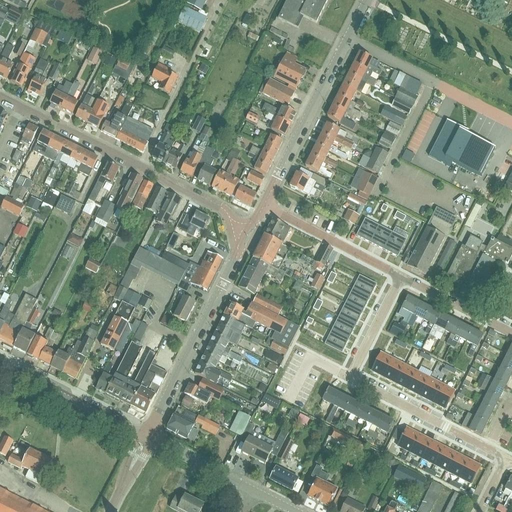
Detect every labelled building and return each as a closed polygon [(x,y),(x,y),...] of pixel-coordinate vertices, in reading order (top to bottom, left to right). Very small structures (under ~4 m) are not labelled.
[(207,0),(190,0),(188,5),(202,12),(207,0)] [(287,0),(278,19),(298,29),(298,28),(295,27),(301,16),(316,24),(328,1),(327,1),(327,0),(287,0)] [(18,1),(15,6),(24,10),(27,5),(18,1)] [(0,18),(4,20),(9,10),(5,8),(4,12),(0,9),(0,18)] [(23,14),(11,8),(8,14),(19,20),(23,14)] [(207,19),(185,8),(178,23),(200,33),(207,19)] [(245,19),(244,20),(242,24),(248,27),(250,23),(251,21),(245,19)] [(139,31),(151,55),(164,48),(151,25),(139,31)] [(36,29),(30,41),(46,49),(46,48),(51,37),(39,31),(41,28),(37,27),(36,29)] [(249,34),(247,38),(257,42),(259,39),(249,34)] [(22,40),(20,44),(14,55),(20,58),(26,47),(28,42),(22,40)] [(80,47),(89,51),(92,45),(84,40),(80,47)] [(0,59),(2,60),(0,63),(0,77),(6,81),(13,66),(7,62),(9,58),(10,59),(14,50),(12,49),(13,48),(9,46),(7,45),(0,59)] [(93,47),(91,53),(100,57),(103,52),(93,47)] [(175,53),(164,48),(161,54),(172,59),(175,53)] [(35,59),(24,54),(10,82),(21,88),(35,59)] [(373,74),(379,77),(381,74),(382,72),(370,66),(373,60),(360,54),(355,64),(367,71),(373,74)] [(106,63),(105,65),(112,68),(114,66),(117,59),(110,56),(106,63)] [(41,79),(48,64),(40,60),(30,81),(32,82),(28,91),(39,97),(47,82),(41,79)] [(116,68),(126,72),(130,65),(120,60),(116,68)] [(296,90),(306,72),(284,60),(274,78),(296,90)] [(55,82),(62,68),(56,64),(48,79),(55,82)] [(367,71),(355,64),(349,75),(362,81),(367,84),(374,88),(377,82),(370,79),(373,74),(367,71)] [(162,84),(159,90),(169,95),(178,78),(171,75),(172,72),(158,65),(152,79),(162,84)] [(199,73),(206,76),(209,69),(202,66),(199,73)] [(137,68),(132,78),(142,83),(147,73),(137,68)] [(400,88),(406,77),(400,74),(394,85),(395,85),(395,86),(399,88),(400,87),(400,88)] [(263,95),(288,108),(295,93),(270,80),(272,77),(268,75),(259,93),(263,95)] [(349,75),(344,86),(357,92),(361,94),(367,84),(362,81),(349,75)] [(406,77),(400,88),(406,90),(411,79),(406,77)] [(411,79),(406,90),(411,93),(417,82),(411,79)] [(417,82),(411,93),(417,96),(422,85),(417,82)] [(61,110),(73,86),(66,83),(63,88),(59,86),(56,92),(50,104),(61,110)] [(73,86),(61,110),(72,115),(78,103),(72,101),(80,85),(75,83),(73,86)] [(357,92),(344,86),(338,96),(351,103),(357,92)] [(395,98),(413,107),(418,97),(400,88),(395,98)] [(81,107),(75,118),(86,124),(92,112),(98,102),(86,96),(81,107)] [(338,96),(333,107),(346,113),(360,121),(363,115),(353,110),(356,105),(351,103),(338,96)] [(120,97),(114,109),(117,110),(118,111),(124,100),(120,97)] [(391,107),(409,116),(413,108),(395,99),(391,107)] [(109,107),(98,102),(92,112),(86,124),(98,129),(109,107)] [(105,123),(101,133),(116,141),(126,122),(128,119),(128,118),(128,117),(128,116),(133,106),(127,103),(122,113),(118,111),(117,110),(115,115),(109,126),(105,123)] [(262,112),(268,115),(291,126),(297,114),(283,107),(280,112),(266,104),(264,108),(262,112)] [(343,119),(346,113),(333,107),(327,118),(341,125),(353,131),(356,125),(343,119)] [(392,122),(403,127),(407,118),(397,112),(392,122)] [(260,119),(249,114),(246,121),(256,126),(260,119)] [(291,126),(268,115),(265,119),(274,124),(271,131),(285,138),(291,126)] [(199,134),(206,121),(198,117),(192,130),(199,134)] [(126,122),(116,141),(133,149),(137,139),(134,138),(140,125),(128,119),(126,122)] [(466,131),(444,120),(426,156),(447,167),(450,161),(479,176),(493,148),(464,134),(466,131)] [(386,131),(397,137),(402,128),(390,122),(386,131)] [(38,129),(29,124),(22,139),(21,142),(30,146),(38,129)] [(337,136),(340,131),(327,124),(322,135),(334,142),(351,150),(354,145),(337,136)] [(137,139),(133,149),(143,154),(148,145),(147,144),(153,132),(140,125),(134,138),(137,139)] [(152,158),(164,164),(171,150),(165,147),(174,129),(167,125),(163,133),(165,134),(159,145),(159,144),(152,158)] [(214,132),(206,128),(202,135),(210,139),(214,132)] [(44,157),(54,137),(43,131),(33,152),(44,158),(44,157)] [(396,139),(385,133),(379,144),(390,150),(396,139)] [(334,142),(322,135),(316,146),(329,152),(346,161),(348,157),(337,151),(338,150),(332,147),(334,142)] [(54,164),(54,165),(57,158),(65,143),(54,137),(44,157),(55,163),(54,164)] [(263,147),(265,148),(277,154),(283,142),(271,137),(266,147),(262,145),(263,142),(257,139),(255,143),(263,147)] [(70,145),(65,143),(57,158),(61,160),(60,161),(67,165),(70,160),(76,148),(70,145)] [(171,150),(164,164),(175,170),(182,156),(186,148),(181,146),(177,154),(171,150)] [(233,146),(228,156),(236,161),(241,150),(240,149),(234,146),(233,146)] [(329,152),(316,146),(311,157),(324,163),(336,169),(338,165),(326,159),(329,152)] [(272,165),(277,154),(265,148),(263,147),(261,151),(253,147),(250,154),(272,165)] [(70,160),(81,165),(87,153),(76,148),(70,160)] [(201,158),(199,164),(204,167),(197,181),(209,187),(216,173),(209,169),(213,161),(210,159),(214,151),(207,148),(201,158)] [(388,155),(376,149),(370,160),(383,166),(388,155)] [(18,163),(23,154),(17,151),(12,160),(18,163)] [(32,163),(35,154),(26,152),(23,160),(32,163)] [(76,175),(76,176),(78,172),(89,177),(92,171),(98,159),(87,153),(81,165),(79,169),(76,175)] [(191,178),(199,164),(201,158),(190,153),(180,173),(191,178)] [(266,176),(272,165),(250,154),(248,158),(254,161),(254,162),(258,164),(254,170),(266,176)] [(219,172),(211,188),(221,193),(236,164),(237,161),(236,161),(228,156),(226,161),(232,164),(227,173),(228,174),(227,176),(219,172)] [(324,163),(311,157),(306,168),(318,174),(330,180),(332,176),(326,173),(327,171),(321,168),(324,163)] [(54,165),(54,164),(52,168),(56,170),(58,166),(60,161),(61,160),(57,158),(54,165)] [(383,166),(370,160),(366,169),(378,175),(383,166)] [(236,164),(221,193),(231,198),(235,191),(239,182),(232,179),(233,176),(234,177),(240,166),(241,163),(237,161),(236,164)] [(108,164),(101,177),(96,185),(89,200),(94,203),(106,180),(112,183),(119,169),(108,164)] [(260,187),(265,179),(245,169),(243,174),(249,177),(247,181),(260,187)] [(511,172),(503,190),(511,194),(511,172)] [(296,174),(290,187),(291,188),(290,189),(295,191),(295,190),(309,197),(313,189),(315,184),(325,189),(328,183),(313,175),(311,180),(309,180),(309,181),(296,174)] [(365,174),(361,182),(373,188),(377,180),(365,174)] [(142,181),(131,175),(120,196),(124,198),(114,217),(122,221),(142,181)] [(47,178),(45,184),(56,189),(59,183),(52,180),(47,178)] [(22,187),(28,190),(29,190),(32,183),(26,180),(22,187)] [(92,181),(86,193),(90,195),(96,183),(92,181)] [(147,200),(139,196),(140,195),(147,199),(153,186),(144,182),(137,196),(137,195),(131,206),(141,211),(147,200)] [(235,200),(250,208),(256,196),(243,189),(245,185),(239,182),(235,191),(239,193),(235,200)] [(361,182),(357,191),(359,192),(357,196),(367,201),(369,197),(373,188),(361,182)] [(72,183),(66,194),(74,198),(75,196),(74,195),(78,186),(72,183)] [(22,202),(28,190),(22,187),(19,186),(13,197),(22,202)] [(155,214),(166,192),(157,188),(146,210),(155,214)] [(53,208),(59,194),(50,190),(49,193),(48,193),(44,203),(53,208)] [(167,194),(153,221),(156,222),(166,227),(171,217),(172,218),(181,200),(169,194),(167,194)] [(356,215),(348,211),(343,220),(354,226),(359,216),(359,217),(364,206),(365,207),(367,202),(350,194),(348,199),(347,200),(358,205),(359,204),(361,205),(356,215)] [(367,204),(380,211),(386,202),(373,194),(367,204)] [(61,196),(55,209),(70,215),(75,203),(61,196)] [(1,209),(19,218),(24,207),(6,198),(1,209)] [(31,198),(27,208),(37,213),(42,203),(31,198)] [(116,208),(106,202),(97,219),(107,225),(116,208)] [(43,203),(41,209),(50,214),(53,208),(43,204),(43,203)] [(447,239),(457,220),(437,210),(413,257),(412,257),(412,258),(408,256),(404,264),(407,266),(407,267),(425,277),(430,267),(444,238),(447,239)] [(204,232),(210,220),(196,214),(193,220),(187,216),(179,230),(192,237),(195,231),(197,229),(204,232)] [(365,220),(356,237),(361,239),(369,243),(370,244),(376,232),(377,230),(379,227),(365,220)] [(265,236),(283,245),(290,230),(272,221),(265,236)] [(28,230),(20,226),(15,235),(23,239),(28,230)] [(379,227),(370,244),(384,251),(392,234),(379,227)] [(404,239),(408,241),(412,234),(407,232),(404,239)] [(83,241),(71,234),(67,242),(79,248),(83,241)] [(392,234),(384,251),(391,255),(398,258),(406,241),(392,234)] [(265,236),(253,259),(271,268),(276,258),(283,245),(277,242),(265,236)] [(127,243),(116,237),(113,244),(124,250),(127,243)] [(511,249),(492,239),(487,249),(482,246),(483,243),(471,237),(465,248),(462,246),(446,278),(461,286),(463,282),(464,279),(470,282),(468,285),(483,292),(497,265),(501,267),(503,263),(508,265),(511,257),(511,249)] [(177,244),(171,241),(167,247),(174,251),(177,244)] [(450,241),(448,246),(453,249),(456,244),(450,241)] [(325,246),(316,263),(323,267),(324,267),(333,250),(325,246)] [(141,268),(143,266),(149,253),(139,249),(132,263),(128,270),(138,275),(141,268)] [(161,259),(181,267),(184,260),(164,252),(161,259)] [(143,266),(149,269),(156,257),(149,253),(143,266)] [(208,253),(200,269),(215,276),(222,261),(211,255),(208,253)] [(149,269),(156,272),(162,260),(156,257),(149,269)] [(262,281),(266,273),(281,281),(284,276),(271,268),(253,259),(246,273),(262,281)] [(101,265),(90,260),(85,269),(96,274),(101,265)] [(156,272),(163,276),(169,264),(162,260),(156,272)] [(316,263),(314,269),(320,272),(323,267),(316,263)] [(162,278),(167,281),(175,267),(169,264),(163,276),(162,278)] [(215,276),(200,269),(190,264),(186,272),(178,287),(178,289),(187,293),(191,285),(207,293),(215,276)] [(167,281),(173,284),(180,269),(175,267),(167,281)] [(178,287),(186,272),(180,269),(173,284),(178,287)] [(125,277),(133,281),(135,282),(138,275),(128,270),(125,277)] [(295,272),(292,279),(296,282),(298,279),(300,275),(295,272)] [(262,281),(246,273),(238,288),(254,296),(262,281)] [(318,291),(323,279),(317,276),(311,288),(318,291)] [(130,286),(133,281),(125,277),(122,283),(130,286)] [(359,277),(353,291),(370,299),(376,285),(359,277)] [(128,291),(130,286),(122,283),(120,288),(128,292),(128,291)] [(296,284),(294,290),(299,292),(302,287),(296,284)] [(110,285),(106,294),(115,298),(119,288),(110,285)] [(114,300),(115,301),(122,304),(122,303),(128,292),(120,288),(114,300)] [(128,292),(122,303),(129,306),(135,309),(140,298),(128,291),(128,292)] [(353,291),(346,305),(363,313),(370,299),(353,291)] [(4,294),(0,301),(0,302),(5,305),(6,304),(8,300),(9,297),(4,294)] [(0,341),(14,349),(33,310),(37,302),(26,296),(10,326),(4,323),(12,307),(10,306),(6,304),(5,306),(0,315),(0,341)] [(278,317),(282,309),(257,296),(253,304),(278,317)] [(186,323),(195,304),(183,298),(174,317),(186,323)] [(402,310),(400,315),(406,318),(404,323),(409,325),(420,304),(408,298),(402,310)] [(148,299),(144,308),(148,310),(152,301),(148,299)] [(135,309),(129,306),(122,303),(115,318),(101,346),(114,352),(115,350),(125,329),(135,309)] [(83,311),(92,315),(95,309),(86,304),(83,311)] [(230,304),(224,316),(239,323),(252,330),(256,323),(246,317),(247,315),(243,313),(244,311),(230,304)] [(430,309),(420,304),(409,325),(413,327),(418,318),(424,321),(430,309)] [(289,349),(299,328),(287,322),(286,323),(252,305),(247,315),(246,317),(256,323),(275,333),(281,336),(277,343),(288,349),(289,349)] [(346,305),(339,318),(356,327),(363,313),(346,305)] [(430,309),(424,321),(430,324),(425,334),(430,336),(441,315),(430,309)] [(14,349),(26,355),(34,338),(35,337),(28,333),(39,313),(33,310),(14,349)] [(451,320),(441,315),(430,336),(434,338),(439,329),(445,332),(451,320)] [(239,323),(224,316),(219,326),(234,333),(239,323)] [(161,324),(168,328),(171,321),(165,318),(161,324)] [(339,318),(332,332),(349,340),(356,327),(339,318)] [(451,320),(445,332),(451,335),(447,344),(451,347),(462,325),(451,320)] [(472,331),(462,325),(451,347),(456,349),(460,340),(466,343),(472,331)] [(219,326),(214,335),(229,343),(232,338),(234,333),(219,326)] [(397,326),(393,335),(401,340),(406,330),(397,326)] [(39,361),(52,334),(54,332),(49,329),(45,337),(46,338),(43,343),(34,338),(26,355),(39,361)] [(132,333),(125,329),(115,350),(121,353),(132,333)] [(63,373),(75,380),(94,343),(92,342),(96,333),(89,330),(82,344),(77,342),(74,350),(75,350),(74,351),(63,373)] [(472,331),(466,343),(472,346),(470,350),(475,352),(477,348),(484,336),(472,331)] [(332,332),(325,346),(342,354),(349,340),(332,332)] [(271,340),(274,342),(277,343),(281,336),(275,333),(271,340)] [(39,361),(51,367),(57,354),(48,350),(49,347),(52,349),(55,342),(54,342),(57,336),(52,334),(39,361)] [(214,335),(209,345),(228,355),(227,357),(234,360),(236,356),(230,352),(231,350),(226,348),(229,343),(214,335)] [(277,343),(274,342),(270,349),(285,356),(288,349),(277,343)] [(143,348),(138,346),(132,343),(121,364),(117,373),(113,380),(105,395),(109,397),(120,402),(130,382),(127,380),(143,348)] [(228,355),(209,345),(204,355),(219,362),(225,365),(227,359),(226,359),(227,357),(228,355)] [(74,351),(69,349),(65,357),(58,353),(57,354),(51,367),(63,373),(74,351)] [(120,402),(126,405),(130,407),(151,366),(157,355),(150,352),(134,384),(130,382),(120,402)] [(270,360),(280,365),(283,358),(273,353),(270,360)] [(380,353),(371,372),(384,378),(393,360),(380,353)] [(200,365),(219,374),(220,372),(221,370),(216,368),(219,362),(204,355),(200,365)] [(236,356),(234,360),(240,364),(243,359),(236,356)] [(511,358),(507,356),(501,368),(511,373),(511,358)] [(393,360),(384,378),(396,385),(405,366),(393,360)] [(278,368),(269,364),(266,370),(274,374),(278,368)] [(105,395),(113,380),(108,377),(112,368),(112,367),(108,365),(96,390),(105,395)] [(200,365),(195,374),(209,382),(216,385),(220,378),(217,376),(219,374),(200,365)] [(151,366),(130,407),(146,415),(154,399),(160,388),(153,385),(156,377),(163,381),(167,374),(151,366)] [(405,366),(396,385),(408,391),(418,373),(405,366)] [(511,373),(501,368),(495,381),(487,377),(506,387),(511,374),(511,373)] [(418,373),(408,391),(420,397),(430,379),(418,373)] [(481,389),(500,399),(506,387),(487,377),(481,389)] [(430,379),(420,397),(433,404),(442,385),(430,379)] [(225,392),(203,381),(199,388),(190,384),(184,394),(206,406),(211,397),(219,402),(225,392)] [(261,384),(258,390),(263,393),(266,387),(261,384)] [(442,385),(433,404),(445,410),(455,392),(442,385)] [(329,389),(323,401),(329,404),(325,414),(329,416),(340,395),(329,389)] [(482,406),(493,412),(500,399),(481,389),(481,390),(488,394),(482,406)] [(330,425),(333,418),(338,409),(345,412),(351,400),(340,395),(326,423),(330,425)] [(267,406),(270,399),(265,396),(262,403),(267,406)] [(189,408),(193,402),(186,398),(182,405),(189,408)] [(350,427),(361,406),(351,400),(345,412),(351,415),(346,425),(350,427)] [(372,411),(361,406),(350,427),(355,429),(358,424),(353,422),(355,418),(366,423),(372,411)] [(468,414),(487,424),(493,412),(482,406),(476,418),(468,414)] [(293,410),(288,415),(293,419),(297,415),(293,410)] [(367,436),(372,438),(383,417),(372,411),(366,423),(372,426),(367,436)] [(239,412),(229,431),(241,437),(250,418),(239,412)] [(461,427),(469,431),(480,437),(487,424),(468,414),(461,427)] [(187,440),(194,425),(174,415),(167,430),(187,440)] [(310,420),(300,415),(296,422),(304,426),(305,424),(307,425),(310,420)] [(198,419),(195,423),(202,426),(201,430),(208,433),(214,437),(219,427),(212,424),(199,417),(198,419)] [(394,422),(383,417),(372,438),(376,440),(379,435),(375,433),(377,428),(388,434),(394,422)] [(249,424),(241,439),(247,443),(242,453),(254,460),(262,444),(264,439),(252,433),(255,427),(249,424)] [(333,429),(328,437),(361,454),(365,446),(333,429)] [(406,429),(397,447),(409,454),(419,435),(406,429)] [(419,435),(409,454),(422,460),(431,441),(419,435)] [(0,454),(5,457),(13,441),(5,437),(0,446),(0,454)] [(262,444),(254,460),(265,465),(270,455),(277,458),(285,442),(278,439),(275,444),(264,439),(262,444)] [(287,440),(278,459),(285,462),(294,444),(287,440)] [(431,441),(422,460),(434,466),(439,456),(444,448),(431,441)] [(439,456),(434,466),(446,472),(456,454),(444,448),(439,456)] [(39,485),(42,478),(43,478),(52,461),(30,450),(24,462),(11,456),(7,464),(21,470),(22,468),(29,471),(25,479),(39,485)] [(456,454),(446,472),(459,479),(468,460),(456,454)] [(388,464),(396,469),(399,464),(396,463),(396,462),(390,459),(388,464)] [(468,460),(459,479),(471,485),(481,467),(468,460)] [(328,508),(338,490),(326,484),(330,477),(321,473),(322,470),(317,467),(312,477),(316,480),(307,498),(328,508)] [(399,467),(393,478),(421,492),(426,481),(399,467)] [(298,480),(284,472),(276,468),(270,481),(292,492),(298,480)] [(507,511),(508,511),(511,505),(511,502),(511,478),(505,490),(511,493),(509,498),(509,497),(503,508),(499,505),(496,511),(498,511),(507,511)] [(432,487),(441,492),(444,487),(434,482),(432,487)] [(441,492),(432,487),(430,492),(439,497),(441,492)] [(0,511),(45,511),(0,489),(0,511)] [(344,491),(340,497),(346,500),(349,493),(344,491)] [(437,501),(439,497),(430,492),(427,496),(437,501)] [(452,497),(463,503),(466,499),(455,493),(452,497)] [(200,511),(204,506),(185,496),(183,501),(176,497),(170,509),(176,511),(200,511)] [(425,501),(434,506),(437,501),(427,496),(425,501)] [(450,502),(461,508),(463,503),(452,497),(450,502)] [(379,501),(375,499),(373,498),(368,509),(373,511),(379,501)] [(363,511),(365,509),(356,504),(347,499),(341,511),(363,511)] [(423,506),(432,510),(434,506),(425,501),(423,506)] [(457,511),(458,511),(461,508),(450,502),(447,507),(457,511)] [(394,511),(398,506),(391,503),(386,511),(394,511)]
